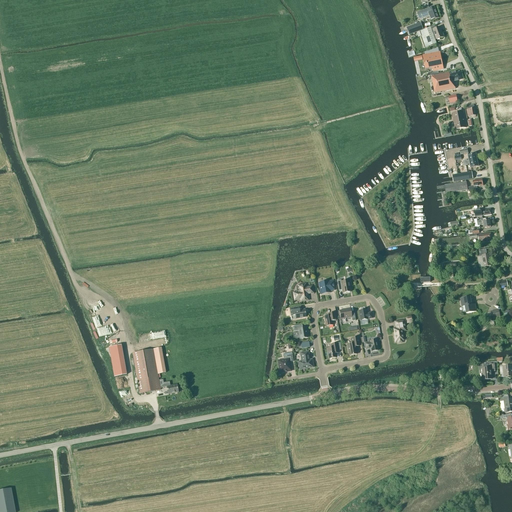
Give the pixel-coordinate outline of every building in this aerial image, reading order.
[(433,20),(438,18),(434,7),(429,9),(417,13),(420,20),(430,16),(431,20),(433,20)] [(423,30),(421,23),(406,28),(409,35),(423,30)] [(436,39),(436,40),(443,37),(440,27),(436,29),(435,26),(430,27),(431,29),(420,32),(425,47),(428,46),(436,44),(435,40),(436,39)] [(431,58),(426,59),(426,63),(426,65),(427,64),(428,68),(432,67),(433,71),(441,69),(440,64),(442,63),(441,58),(439,58),(438,54),(430,55),(431,58)] [(451,72),(431,77),(435,93),(455,89),(453,82),(456,81),(456,80),(460,80),(459,72),(452,74),(451,72)] [(448,97),(450,103),(457,102),(456,95),(448,97)] [(468,110),(466,110),(468,117),(476,115),(474,108),(474,105),(467,107),(468,110)] [(466,127),(463,112),(452,114),(453,123),(452,124),(453,128),(454,129),(455,130),(466,127)] [(463,161),(464,163),(477,161),(476,155),(468,156),(469,160),(467,161),(466,160),(463,161)] [(472,173),(452,176),(453,182),(473,179),(472,173)] [(477,186),(483,185),(482,180),(473,181),(474,186),(468,187),(469,192),(477,191),(477,186)] [(444,186),(446,194),(468,190),(466,182),(444,186)] [(475,210),(476,218),(478,217),(484,216),(491,215),(490,209),(481,211),(481,209),(475,210)] [(484,224),(484,228),(491,227),(489,220),(483,221),(482,218),(477,219),(478,225),(484,224)] [(482,256),(484,267),(491,266),(490,260),(491,260),(490,254),(487,255),(486,249),(479,251),(480,257),(482,256)] [(339,291),(342,290),(343,293),(350,292),(349,285),(350,285),(349,280),(341,282),(341,280),(337,281),(339,291)] [(318,283),(320,295),(330,293),(330,291),(335,291),(333,281),(328,282),(328,281),(318,283)] [(296,292),(293,293),(294,300),(300,299),(301,302),(308,300),(307,294),(313,293),(312,287),(306,288),(305,285),(301,285),(300,286),(299,286),(298,287),(297,288),(297,289),(296,289),(296,290),(296,291),(296,292)] [(465,306),(466,313),(476,312),(475,304),(472,305),(470,297),(460,299),(462,307),(465,306)] [(300,307),(289,309),(291,320),(306,317),(305,310),(301,310),(300,307)] [(354,313),(351,314),(350,309),(339,311),(341,319),(351,317),(352,321),(355,321),(354,313)] [(367,320),(367,319),(372,319),(371,313),(366,313),(365,310),(359,311),(360,321),(367,320)] [(500,317),(499,310),(490,311),(491,312),(487,313),(489,319),(500,317)] [(336,320),(335,313),(329,314),(330,316),(324,317),(326,326),(333,325),(332,321),(336,320)] [(398,343),(401,343),(402,342),(401,338),(403,338),(404,337),(403,335),(403,334),(402,331),(406,331),(404,321),(395,322),(396,329),(393,329),(395,337),(394,337),(395,342),(397,342),(398,343)] [(294,332),(298,331),(300,339),(307,338),(306,328),(302,328),(302,325),(293,327),(294,332)] [(156,338),(167,337),(166,330),(155,331),(156,338)] [(347,345),(349,356),(357,354),(355,347),(359,346),(358,338),(351,339),(352,344),(347,345)] [(370,349),(371,352),(378,351),(376,340),(369,341),(369,343),(365,343),(366,350),(370,349)] [(329,359),(336,358),(335,354),(339,353),(338,350),(341,350),(340,343),(331,345),(331,348),(327,349),(329,359)] [(121,345),(109,347),(114,377),(126,375),(121,345)] [(133,353),(140,394),(160,390),(160,388),(167,387),(168,394),(178,393),(177,385),(170,386),(169,382),(163,383),(163,380),(158,380),(153,350),(133,353)] [(311,360),(309,361),(308,352),(301,354),(302,362),(299,362),(300,370),(313,367),(311,360)] [(284,373),(284,372),(291,371),(289,362),(293,362),(292,353),(283,354),(284,360),(278,361),(279,370),(279,374),(284,373)] [(511,376),(511,362),(511,363),(511,364),(511,365),(503,367),(504,378),(511,376)] [(492,379),(491,372),(495,372),(494,364),(488,365),(489,369),(482,369),(483,379),(492,379)] [(505,408),(506,412),(511,411),(511,399),(508,400),(507,397),(499,398),(500,406),(501,407),(503,408),(505,408)] [(511,416),(511,414),(503,416),(504,418),(507,418),(509,430),(511,429),(511,416)] [(15,511),(11,489),(0,490),(0,511),(15,511)]
